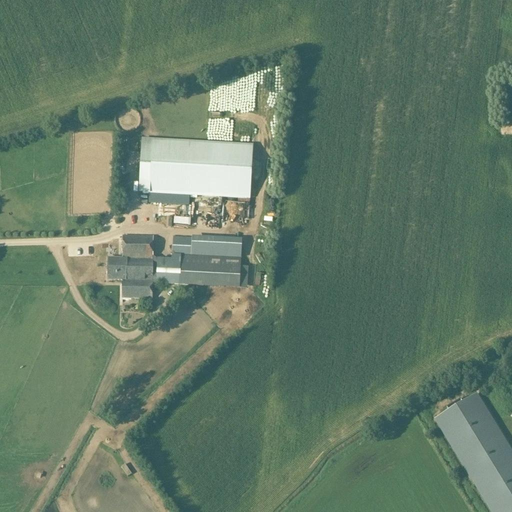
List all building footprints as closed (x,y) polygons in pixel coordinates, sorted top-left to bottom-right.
[(140,172),(139,192),(149,193),(190,195),(250,199),(253,148),(152,142),(142,141),(140,162),(140,172)] [(192,226),(193,220),(177,217),(176,224),(192,226)] [(107,259),(107,281),(122,281),(122,299),(152,300),(152,284),(153,260),(153,257),(153,237),(122,237),(122,259),(107,259)] [(153,260),(152,284),(156,285),(208,288),(239,289),(240,266),(241,258),(192,255),(192,238),(173,237),(171,260),(157,260),(153,257),(153,260)] [(98,246),(98,254),(121,254),(121,246),(98,246)] [(511,511),(511,451),(477,394),(434,421),(489,511),(511,511)]
